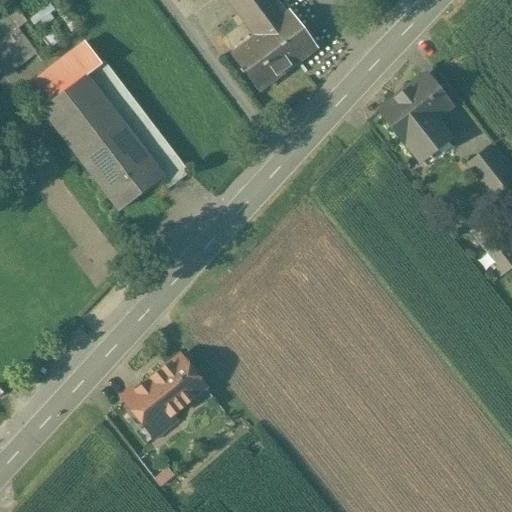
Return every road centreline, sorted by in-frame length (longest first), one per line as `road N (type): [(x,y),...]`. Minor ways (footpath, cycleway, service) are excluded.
road 1 (tertiary): [(287,157),(0,471)]
road 2 (tertiary): [(436,0),(287,157)]
road 3 (unclassified): [(166,0),(287,157)]
